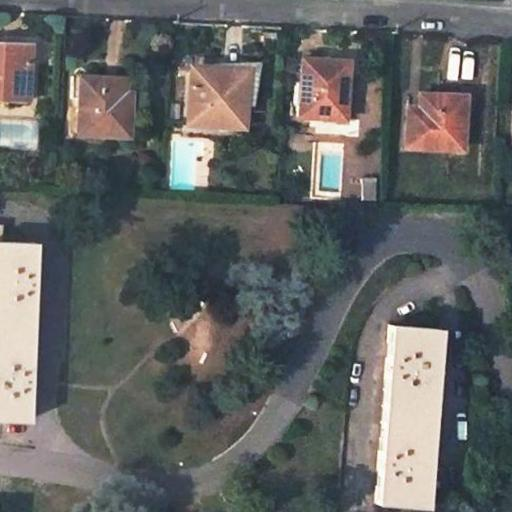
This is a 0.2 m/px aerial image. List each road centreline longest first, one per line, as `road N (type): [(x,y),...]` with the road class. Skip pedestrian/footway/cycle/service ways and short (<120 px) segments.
road 1 (residential): [(511,380),(464,248),(386,234),(336,291),(294,390),(243,447),(177,482),(0,460)]
road 2 (residential): [(511,27),(0,4)]
road 3 (unknown): [(0,223),(52,228),(38,468)]
road 4 (unknown): [(370,498),(383,327),(429,242)]
